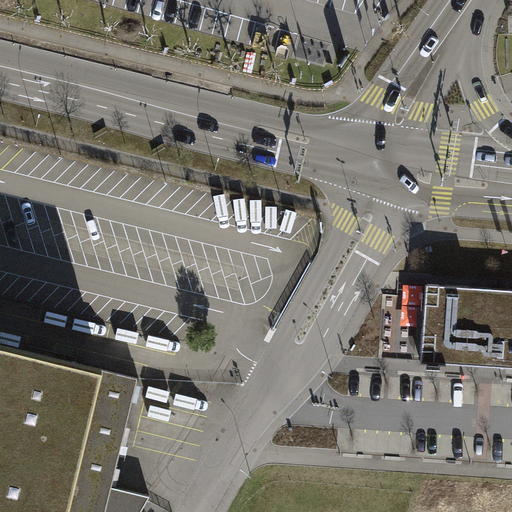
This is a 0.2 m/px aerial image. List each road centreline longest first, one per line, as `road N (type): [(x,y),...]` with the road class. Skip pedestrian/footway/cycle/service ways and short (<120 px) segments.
road 1 (secondary): [(0,74),(381,167)]
road 2 (residential): [(381,167),(364,230),(205,511)]
road 3 (tertiary): [(449,0),(382,103),(381,167)]
road 4 (tertiary): [(381,167),(470,21)]
road 5 (secondary): [(381,167),(445,203),(511,208)]
road 6 (secondary): [(511,162),(449,155),(381,167)]
road 7 (tertiary): [(511,138),(486,108),(469,68),(470,21)]
